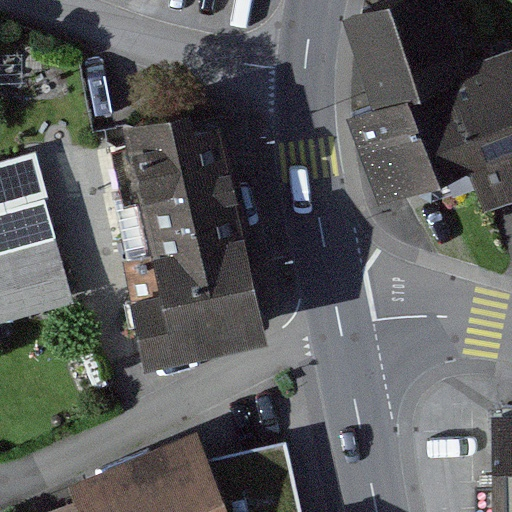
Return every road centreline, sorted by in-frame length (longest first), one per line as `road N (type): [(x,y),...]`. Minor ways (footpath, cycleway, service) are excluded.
road 1 (residential): [(0,499),(185,393),(342,330)]
road 2 (unclassified): [(303,66),(204,59),(45,0)]
road 3 (tertiary): [(342,330),(309,161),(303,66)]
road 4 (tertiary): [(377,511),(342,330)]
road 5 (residential): [(342,330),(436,315),(511,329)]
